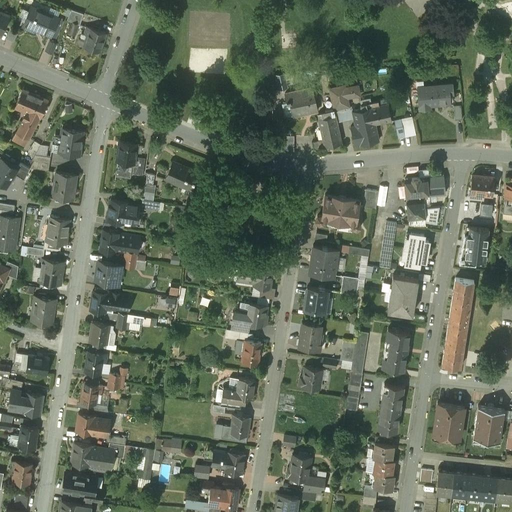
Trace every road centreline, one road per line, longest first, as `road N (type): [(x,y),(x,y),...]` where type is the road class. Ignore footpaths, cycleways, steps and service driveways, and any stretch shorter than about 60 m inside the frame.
road 1 (residential): [(104,101),(41,511)]
road 2 (residential): [(306,166),(255,511)]
road 3 (residential): [(426,375),(465,152)]
road 4 (residential): [(306,166),(217,148),(104,101)]
road 5 (residential): [(465,152),(306,166)]
road 6 (residential): [(405,511),(426,375)]
